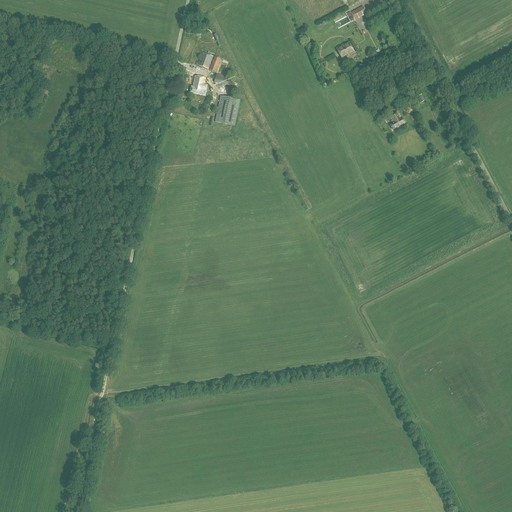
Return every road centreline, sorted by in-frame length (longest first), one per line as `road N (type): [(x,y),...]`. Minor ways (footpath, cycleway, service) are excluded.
road 1 (track): [(75,511),(172,69)]
road 2 (unclassified): [(511,224),(393,0)]
